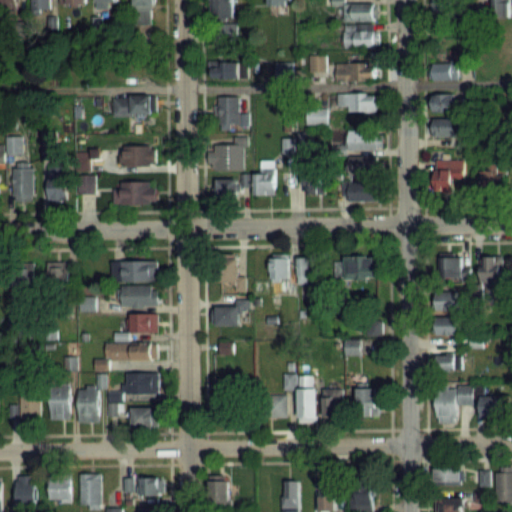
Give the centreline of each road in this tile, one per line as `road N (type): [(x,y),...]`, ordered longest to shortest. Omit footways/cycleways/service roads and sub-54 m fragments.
road 1 (residential): [(511,223),(0,232)]
road 2 (residential): [(511,443),(0,451)]
road 3 (residential): [(188,511),(181,0)]
road 4 (residential): [(409,511),(405,0)]
